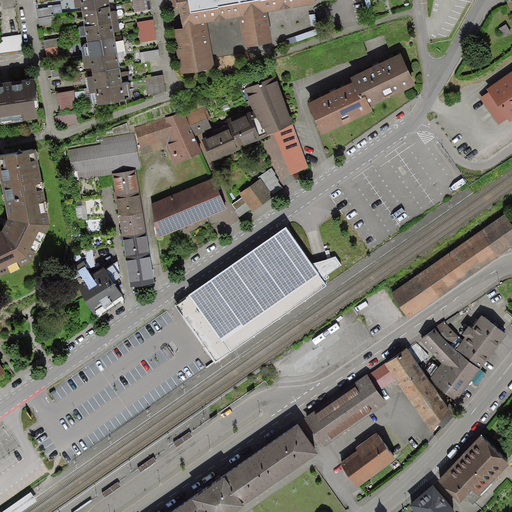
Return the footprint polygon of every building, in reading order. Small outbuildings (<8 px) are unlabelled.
[(84,5),(84,10),(97,8),(95,0),(75,0),(76,6),(84,5)] [(132,0),(134,11),(151,9),(149,0),(132,0)] [(178,0),(179,6),(183,5),(187,29),(177,31),(184,68),(211,63),(203,17),(220,14),(240,11),(246,41),(271,37),(265,6),(292,2),(302,0),(178,0)] [(53,6),(38,9),(41,25),(55,22),(53,6)] [(97,8),(99,23),(118,20),(116,10),(110,11),(109,6),(97,8)] [(79,16),(80,26),(99,23),(97,8),(84,10),(85,15),(79,16)] [(154,19),(138,21),(141,41),(157,39),(154,19)] [(99,23),(102,38),(114,36),(113,32),(119,31),(118,20),(99,23)] [(88,36),(88,40),(102,38),(99,23),(80,26),(82,36),(88,36)] [(506,24),(499,27),(504,36),(511,33),(506,24)] [(401,28),(386,32),(393,52),(407,47),(401,28)] [(22,35),(4,38),(6,53),(24,50),(22,35)] [(102,38),(104,53),(123,50),(122,40),(115,41),(114,36),(102,38)] [(59,38),(44,40),(45,47),(60,45),(59,38)] [(82,46),(84,56),(104,53),(102,38),(88,40),(89,43),(85,43),(82,46)] [(362,39),(287,65),(292,80),(367,54),(362,39)] [(47,49),(49,62),(60,61),(58,48),(47,49)] [(158,49),(143,51),(145,62),(160,60),(158,49)] [(104,53),(106,69),(119,67),(118,61),(125,60),(123,50),(104,53)] [(93,65),(94,71),(106,69),(104,53),(84,56),(86,67),(93,65)] [(356,80),(368,105),(413,83),(399,54),(354,76),(356,80)] [(106,69),(109,83),(129,80),(127,72),(120,73),(119,67),(106,69)] [(66,68),(52,70),(53,77),(67,75),(66,68)] [(89,76),(90,86),(109,83),(106,69),(94,71),(95,75),(89,76)] [(511,117),(511,72),(489,89),(490,92),(482,98),(499,122),(508,116),(510,119),(511,117)] [(163,74),(148,77),(150,96),(164,89),(163,74)] [(258,110),(268,133),(274,130),(293,122),(276,77),(245,88),(255,111),(258,110)] [(0,119),(36,114),(33,97),(35,96),(33,80),(0,84),(0,119)] [(109,83),(111,101),(131,97),(129,80),(109,83)] [(356,80),(311,101),(325,130),(370,109),(368,105),(356,80)] [(93,103),(111,101),(109,83),(90,86),(93,103)] [(75,89),(59,91),(62,110),(78,108),(75,89)] [(203,107),(186,115),(194,135),(212,127),(203,107)] [(231,122),(231,123),(241,144),(268,133),(258,110),(255,111),(231,122)] [(184,112),(135,128),(140,145),(172,135),(174,140),(169,142),(178,162),(202,151),(184,112)] [(309,167),(293,122),(274,130),(293,174),(309,167)] [(215,134),(203,139),(212,159),(241,145),(241,144),(231,123),(214,131),(215,134)] [(102,145),(70,150),(74,179),(77,179),(98,175),(114,173),(136,170),(141,169),(137,140),(136,134),(101,139),(102,145)] [(0,232),(0,270),(30,257),(47,223),(34,148),(0,154),(0,155),(5,186),(12,216),(10,219),(8,218),(7,222),(5,226),(6,227),(4,230),(0,232)] [(243,195),(232,204),(236,209),(235,211),(240,217),(283,187),(279,182),(280,180),(276,175),(277,173),(272,167),(258,176),(260,179),(241,192),(243,195)] [(114,191),(114,194),(139,190),(136,170),(114,173),(116,190),(114,191)] [(98,175),(77,179),(78,199),(83,199),(102,197),(98,175)] [(214,179),(151,205),(158,237),(226,208),(214,179)] [(118,197),(121,214),(142,211),(139,190),(114,194),(115,197),(118,197)] [(102,197),(83,199),(91,249),(106,247),(102,197)] [(121,232),(121,235),(145,231),(142,211),(121,214),(123,232),(121,232)] [(511,242),(511,223),(506,215),(393,294),(408,315),(511,242)] [(287,227),(180,302),(183,307),(186,311),(184,319),(215,362),(327,284),(322,277),(312,263),(287,227)] [(124,237),(127,256),(149,252),(145,231),(121,235),(122,238),(124,237)] [(127,256),(131,280),(152,277),(149,252),(127,256)] [(323,259),(312,263),(322,277),(342,264),(336,256),(323,259)] [(118,260),(105,268),(113,281),(121,276),(118,260)] [(85,265),(71,274),(86,296),(95,310),(104,304),(106,306),(113,301),(112,299),(121,293),(113,281),(105,268),(93,276),(85,265)] [(470,336),(459,350),(480,366),(507,333),(486,317),(476,329),(472,326),(466,333),(470,336)] [(457,335),(444,322),(435,329),(450,342),(457,335)] [(422,337),(437,354),(450,363),(445,370),(433,361),(427,368),(437,382),(455,396),(480,366),(459,350),(450,342),(435,329),(422,337)] [(448,405),(407,348),(387,362),(398,376),(433,426),(440,418),(449,406),(448,405)] [(398,376),(387,362),(367,376),(377,390),(398,376)] [(0,386),(11,379),(0,363),(0,386)] [(352,386),(319,410),(308,418),(325,442),(384,400),(377,390),(367,376),(352,386)] [(440,418),(445,423),(457,411),(450,403),(448,405),(449,406),(440,418)] [(315,449),(297,423),(260,449),(231,469),(178,506),(169,511),(224,511),(244,499),(259,487),(315,449)] [(175,443),(177,446),(192,435),(190,432),(188,433),(175,443)] [(359,449),(342,462),(357,483),(394,456),(379,435),(378,436),(376,433),(357,447),(359,449)] [(484,436),(482,434),(440,479),(460,497),(464,493),(474,502),(492,483),(489,480),(508,459),(484,436)] [(139,468),(141,471),(157,460),(154,457),(139,468)] [(104,492),(106,496),(121,485),(119,482),(104,492)] [(451,511),(455,509),(433,485),(412,503),(414,505),(419,511),(451,511)] [(32,494),(5,511),(19,511),(36,501),(32,494)]
